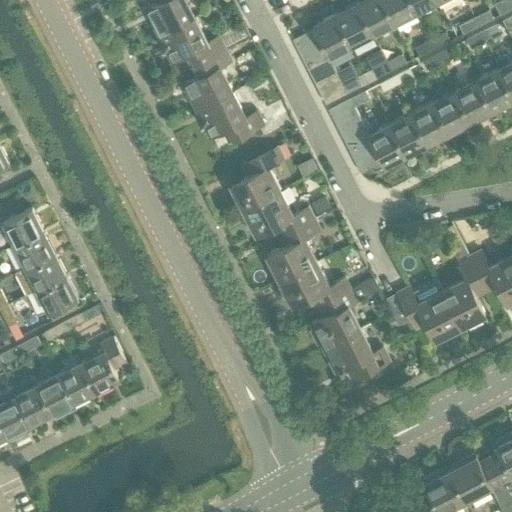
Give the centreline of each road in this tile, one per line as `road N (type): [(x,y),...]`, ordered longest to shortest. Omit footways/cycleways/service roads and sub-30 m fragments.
road 1 (tertiary): [(300,484),(48,0)]
road 2 (residential): [(511,196),(365,220),(251,0)]
road 3 (residential): [(300,484),(511,375)]
